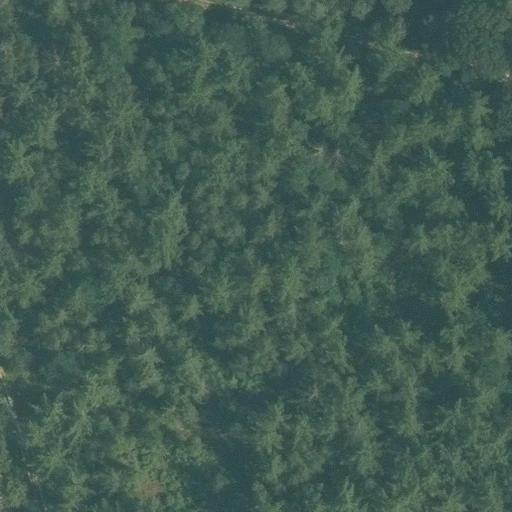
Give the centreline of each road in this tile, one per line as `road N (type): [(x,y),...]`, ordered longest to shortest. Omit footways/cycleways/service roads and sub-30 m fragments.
road 1 (track): [(330,511),(193,3)]
road 2 (track): [(487,511),(129,414),(2,392)]
road 3 (track): [(493,75),(193,3)]
road 4 (track): [(0,387),(43,511)]
